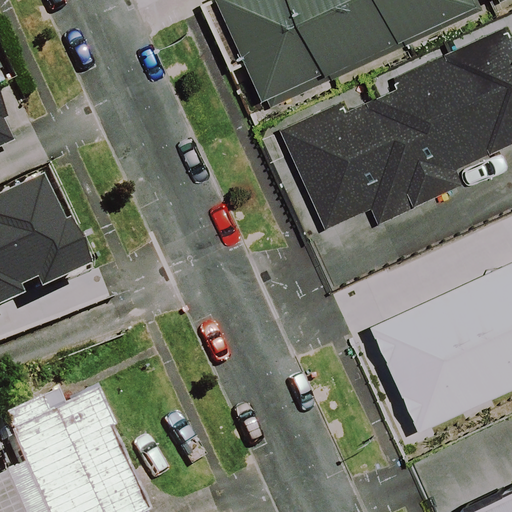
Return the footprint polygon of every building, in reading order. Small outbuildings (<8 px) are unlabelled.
[(472,0),(223,0),(265,92),(472,0)] [(282,125),(327,226),(373,205),(379,221),(465,183),(459,167),(511,143),(511,29),(509,22),(396,72),(400,83),(348,106),(344,98),(282,125)] [(0,303),(7,300),(3,291),(21,283),(25,292),(75,270),(53,223),(49,225),(29,181),(0,194),(0,303)] [(511,256),(375,318),(422,421),(511,380),(511,256)] [(0,511),(137,511),(83,394),(55,406),(49,393),(0,414),(0,429),(16,464),(0,471),(0,511)] [(511,511),(511,488),(465,510),(465,511),(511,511)]
